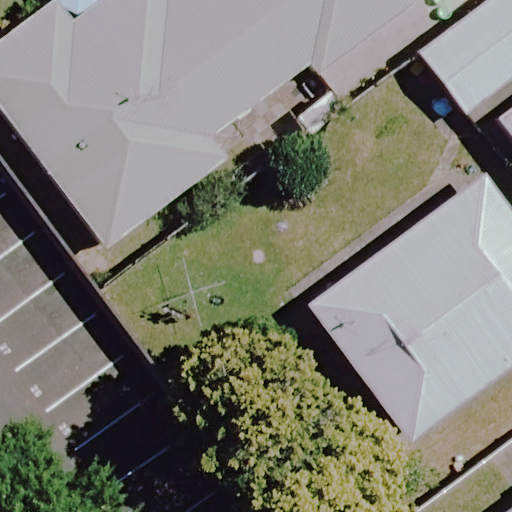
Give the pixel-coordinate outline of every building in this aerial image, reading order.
[(420,0),(111,0),(67,32),(52,11),(0,47),(0,124),(95,259),(222,169),(208,150),(420,0)] [(511,82),(511,0),(490,0),(410,62),(457,124),(511,82)] [(511,117),(494,131),(511,155),(511,117)] [(511,368),(511,232),(477,186),(303,316),(403,450),(511,368)] [(511,511),(511,499),(491,511),(511,511)]
